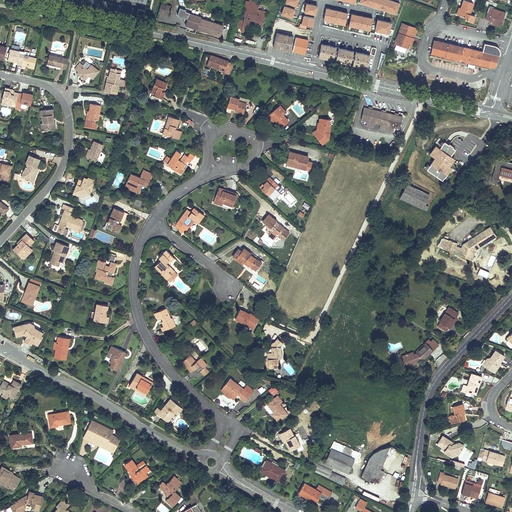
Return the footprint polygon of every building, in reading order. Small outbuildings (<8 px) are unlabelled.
[(258,10),(259,5),(256,4),(254,4),(254,0),(249,0),(249,1),(245,1),(244,8),(245,8),(243,15),(244,16),(243,19),(239,18),(237,26),(242,27),(241,29),(241,31),(246,32),(249,20),(252,21),(252,20),(253,20),(256,25),(263,26),(265,18),(258,16),(259,15),(257,14),(258,10)] [(396,15),(400,4),(388,0),(360,0),(359,4),(396,15)] [(473,3),(465,0),(463,0),(461,8),(458,15),(468,18),(467,20),(473,23),(475,16),(469,14),(473,3)] [(169,6),(160,3),(157,13),(166,16),(169,6)] [(317,6),(306,3),(304,14),(315,16),(317,6)] [(295,10),(284,6),(281,16),(292,19),(295,10)] [(502,16),(504,17),(505,13),(493,9),(489,7),(485,19),(492,21),(491,23),(497,25),(497,23),(500,24),(502,16)] [(347,13),(327,9),(324,22),(344,26),(347,13)] [(266,12),(258,10),(257,14),(259,15),(258,16),(265,18),(266,12)] [(201,17),(189,13),(190,13),(185,11),(183,17),(187,19),(185,25),(197,29),(201,18),(201,17)] [(370,33),(373,20),(352,15),(349,28),(370,33)] [(314,18),(304,16),(302,26),(312,28),(314,18)] [(223,26),(201,18),(197,29),(220,35),(223,26)] [(390,25),(376,22),(374,33),(388,36),(390,25)] [(394,44),(410,49),(414,37),(418,28),(402,22),(394,44)] [(290,52),(294,38),(276,34),(272,50),(290,54),(290,52)] [(308,41),(295,38),(292,53),(305,56),(308,41)] [(434,38),(431,51),(489,65),(495,64),(500,53),(500,50),(498,47),(496,45),(484,42),(482,49),(434,38)] [(336,48),(321,44),(318,58),(333,62),(336,48)] [(354,51),(339,47),(336,61),(351,64),(354,51)] [(17,64),(22,66),(23,57),(24,55),(24,54),(19,53),(20,51),(10,49),(7,60),(15,62),(16,60),(18,61),(18,63),(17,64)] [(370,55),(356,52),(352,64),(367,68),(370,55)] [(232,62),(209,54),(205,64),(223,70),(222,72),(228,74),(232,62)] [(61,68),(66,69),(68,58),(53,55),(52,60),(48,59),(47,64),(61,67),(61,68)] [(28,67),(34,69),(36,57),(28,56),(28,58),(23,57),(22,66),(21,68),(25,69),(26,65),(28,66),(28,67)] [(77,74),(83,78),(88,76),(92,79),(99,71),(91,64),(87,68),(80,63),(75,69),(78,72),(77,74)] [(210,69),(204,66),(202,74),(207,76),(210,69)] [(107,80),(104,91),(117,94),(119,85),(121,85),(122,79),(119,79),(120,73),(115,72),(116,69),(111,68),(109,77),(110,77),(109,81),(107,80)] [(154,95),(162,99),(165,92),(163,91),(161,90),(162,87),(165,88),(167,83),(156,79),(152,89),(156,91),(155,94),(154,95)] [(4,87),(0,104),(11,107),(15,90),(4,87)] [(18,93),(17,102),(15,108),(20,109),(21,103),(30,105),(33,94),(23,92),(22,94),(18,93)] [(235,111),(243,114),(247,103),(239,101),(239,99),(230,96),(228,105),(236,108),(235,109),(235,111)] [(88,119),(86,127),(96,128),(97,123),(95,123),(96,120),(98,121),(101,105),(90,103),(89,111),(88,119)] [(286,112),(280,105),(277,108),(283,114),(286,112)] [(402,114),(364,106),(361,118),(367,119),(366,124),(372,125),(374,120),(380,122),(380,124),(379,124),(379,126),(379,127),(393,130),(394,130),(395,128),(393,128),(394,125),(400,126),(402,114)] [(283,114),(277,108),(269,115),(274,121),(280,127),(288,121),(283,114)] [(54,118),(53,109),(40,110),(41,116),(42,116),(43,116),(45,129),(48,128),(49,129),(49,130),(56,129),(55,121),(54,122),(53,122),(52,118),(54,118)] [(179,119),(169,116),(165,128),(165,127),(163,133),(171,136),(171,137),(178,139),(180,130),(174,129),(175,126),(177,127),(179,119)] [(329,139),(330,124),(333,124),(334,120),(320,118),(319,127),(319,128),(321,128),(320,132),(315,135),(322,144),(329,139)] [(87,157),(96,161),(103,144),(94,141),(90,149),(87,157)] [(176,150),(168,163),(172,166),(171,168),(181,174),(184,169),(183,168),(185,164),(180,160),(177,159),(181,153),(176,150)] [(432,150),(428,161),(447,169),(451,159),(443,156),(442,159),(439,158),(440,153),(432,150)] [(307,161),(308,156),(290,152),(287,162),(296,164),(296,167),(310,171),(312,162),(307,161)] [(37,167),(40,159),(29,154),(26,163),(27,164),(24,171),(26,172),(24,178),(28,179),(33,177),(35,178),(37,171),(34,170),(35,167),(37,167)] [(184,154),(182,158),(187,161),(189,162),(192,159),(187,156),(184,154)] [(511,162),(497,158),(490,182),(497,184),(499,175),(511,178),(511,162)] [(8,178),(11,165),(0,162),(0,170),(0,171),(0,172),(2,173),(1,177),(8,178)] [(131,173),(124,187),(139,194),(142,185),(146,187),(152,173),(143,169),(140,177),(131,173)] [(84,177),(82,182),(78,180),(77,185),(74,190),(79,192),(79,194),(80,197),(90,192),(88,188),(89,187),(91,187),(93,183),(92,183),(93,179),(88,177),(88,179),(84,177)] [(262,184),(259,187),(268,195),(278,185),(269,177),(266,180),(267,181),(263,185),(262,184)] [(455,186),(459,181),(453,177),(450,183),(455,186)] [(429,195),(406,184),(400,198),(423,209),(427,210),(429,206),(425,205),(429,195)] [(219,187),(213,202),(222,205),(223,203),(233,206),(237,195),(228,192),(228,191),(219,187)] [(461,197),(460,203),(474,206),(475,200),(461,197)] [(8,208),(0,201),(0,211),(4,214),(8,208)] [(65,209),(59,226),(65,228),(66,226),(79,231),(79,230),(81,231),(83,227),(81,226),(83,220),(70,215),(73,208),(64,204),(62,208),(65,209)] [(128,213),(114,208),(108,222),(111,223),(109,228),(113,230),(112,230),(118,233),(122,225),(123,225),(128,213)] [(198,223),(204,215),(194,208),(191,212),(190,213),(186,211),(175,226),(179,229),(181,227),(185,230),(188,226),(193,219),(194,220),(198,223)] [(285,229),(279,224),(277,225),(275,223),(276,222),(277,221),(269,214),(263,222),(267,225),(271,228),(273,226),(275,228),(273,230),(272,232),(271,231),(268,235),(274,239),(277,235),(280,232),(281,233),(285,229)] [(496,236),(489,226),(480,233),(481,234),(477,237),(476,235),(472,238),(474,242),(471,244),(468,241),(463,245),(461,248),(456,246),(457,243),(449,240),(443,238),(440,246),(446,248),(446,249),(471,259),(475,249),(474,248),(477,246),(478,247),(496,236)] [(289,232),(285,229),(281,233),(280,232),(277,235),(283,240),(289,232)] [(34,240),(26,233),(21,239),(22,240),(18,244),(13,249),(17,253),(18,252),(22,255),(25,252),(26,253),(31,248),(29,246),(34,240)] [(64,258),(69,246),(56,241),(53,250),(55,250),(50,263),(58,266),(60,262),(62,257),(64,258)] [(24,259),(32,249),(31,248),(26,253),(25,252),(22,255),(18,252),(17,253),(24,259)] [(251,253),(244,248),(241,251),(238,249),(233,255),(236,258),(235,259),(243,264),(244,263),(247,265),(248,264),(250,265),(256,270),(262,262),(257,259),(250,254),(251,253)] [(161,260),(155,266),(167,279),(175,271),(169,265),(166,262),(173,256),(166,249),(158,257),(161,260)] [(109,255),(107,261),(110,262),(114,263),(116,257),(109,255)] [(166,262),(169,265),(170,263),(170,261),(174,257),(173,256),(166,262)] [(104,280),(104,282),(111,285),(114,277),(111,276),(110,276),(111,272),(112,273),(113,273),(115,268),(109,266),(109,267),(105,266),(106,263),(99,261),(96,268),(98,269),(100,269),(99,273),(97,272),(95,278),(101,279),(101,278),(105,279),(104,280)] [(175,271),(167,279),(170,281),(178,274),(175,271)] [(21,301),(30,305),(32,299),(34,300),(40,286),(29,282),(21,301)] [(108,305),(97,303),(94,320),(104,323),(106,316),(108,305)] [(458,312),(449,307),(440,322),(448,327),(450,329),(452,325),(451,324),(456,317),(458,312)] [(171,318),(166,308),(155,312),(157,316),(158,320),(162,318),(163,318),(164,320),(163,321),(165,326),(164,326),(161,327),(163,331),(174,327),(171,318)] [(251,314),(240,309),(235,319),(246,325),(253,329),(259,317),(251,313),(251,314)] [(35,328),(31,326),(30,322),(22,325),(19,329),(14,330),(16,337),(23,335),(24,333),(28,335),(27,337),(24,341),(31,345),(33,343),(38,345),(43,336),(41,335),(43,333),(35,328)] [(448,327),(440,322),(438,326),(446,331),(448,327)] [(264,333),(280,337),(282,329),(266,324),(264,333)] [(67,350),(69,337),(58,335),(58,336),(67,338),(65,350),(67,350)] [(66,359),(67,350),(65,350),(67,338),(58,336),(57,342),(56,348),(55,357),(66,359)] [(281,358),(280,346),(283,342),(277,338),(274,342),(273,342),(273,343),(272,343),(272,344),(271,345),(271,346),(272,346),(272,347),(272,352),(267,353),(268,358),(267,358),(266,358),(265,359),(265,360),(264,360),(264,361),(264,362),(265,368),(278,366),(278,361),(277,358),(280,358),(281,358)] [(423,359),(438,344),(433,339),(430,342),(428,340),(416,352),(417,353),(413,354),(413,352),(408,354),(408,353),(407,353),(406,353),(406,354),(404,355),(403,355),(401,358),(402,359),(405,368),(417,363),(416,361),(415,358),(420,356),(422,358),(423,359)] [(124,356),(126,352),(113,346),(108,356),(112,358),(110,362),(111,363),(109,367),(116,371),(118,366),(120,367),(125,356),(124,356)] [(504,355),(495,350),(490,357),(487,358),(488,362),(485,367),(492,371),(494,369),(498,368),(497,364),(495,363),(496,361),(499,363),(504,355)] [(190,355),(182,361),(190,371),(193,367),(194,369),(198,373),(200,371),(204,367),(207,365),(201,357),(196,361),(190,355)] [(143,376),(137,373),(129,385),(135,389),(137,387),(147,393),(153,382),(147,379),(146,381),(141,378),(143,376)] [(482,376),(471,373),(467,386),(463,385),(461,391),(465,392),(466,391),(474,394),(477,385),(479,385),(482,376)] [(238,384),(230,378),(222,388),(225,390),(224,392),(224,393),(229,397),(230,397),(232,395),(235,398),(238,394),(239,392),(243,395),(241,397),(240,398),(245,402),(253,390),(246,385),(243,389),(238,384)] [(4,380),(0,387),(0,390),(3,393),(8,396),(14,398),(21,384),(14,380),(11,384),(11,386),(9,385),(10,383),(4,380)] [(238,384),(243,389),(246,385),(241,381),(238,384)] [(277,391),(273,386),(268,390),(273,395),(277,391)] [(147,393),(137,387),(135,389),(146,395),(147,393)] [(278,421),(287,414),(279,404),(283,402),(277,395),(267,404),(273,411),(274,412),(272,414),(278,421)] [(181,407),(170,399),(161,410),(158,408),(154,412),(166,421),(169,418),(170,418),(176,411),(179,413),(183,407),(182,406),(181,407)] [(452,415),(455,423),(465,420),(463,414),(463,412),(465,412),(462,403),(452,407),(454,415),(452,415)] [(273,411),(267,404),(265,406),(265,407),(270,413),(271,412),(272,414),(274,412),(273,411)] [(64,421),(70,420),(69,411),(53,413),(54,415),(48,416),(50,427),(57,426),(57,425),(65,424),(64,421)] [(102,442),(101,444),(114,450),(120,438),(111,434),(107,432),(109,428),(98,423),(97,426),(91,422),(87,430),(93,433),(91,439),(97,442),(98,441),(102,442)] [(293,436),(289,428),(280,433),(284,441),(285,440),(287,440),(292,450),(300,446),(294,435),(293,436)] [(93,433),(87,430),(83,438),(113,452),(114,450),(101,444),(102,442),(98,441),(97,442),(91,439),(93,433)] [(23,444),(33,443),(31,433),(22,434),(20,434),(10,435),(11,447),(21,446),(21,443),(23,443),(23,444)] [(452,445),(450,443),(452,441),(443,436),(437,444),(446,450),(444,452),(452,457),(455,451),(461,450),(461,449),(462,450),(462,449),(462,448),(462,444),(459,442),(455,443),(453,444),(452,445)] [(510,451),(511,444),(511,442),(503,439),(500,448),(510,451)] [(357,452),(334,442),(331,449),(330,449),(329,453),(327,452),(325,457),(327,457),(325,462),(314,458),(312,470),(328,477),(343,485),(346,478),(331,472),(333,466),(348,473),(354,459),(357,452)] [(380,470),(390,446),(380,449),(374,453),(370,458),(361,477),(367,480),(368,478),(370,473),(378,476),(380,470)] [(500,454),(484,449),(484,450),(482,459),(481,460),(502,466),(505,456),(500,455),(500,454)] [(129,477),(133,482),(135,480),(146,472),(150,469),(143,460),(138,465),(139,466),(137,467),(136,465),(131,459),(124,464),(130,472),(129,473),(131,476),(129,477)] [(271,463),(267,460),(262,469),(270,474),(271,473),(272,474),(271,477),(279,482),(285,470),(277,466),(271,463)] [(396,471),(402,473),(404,466),(398,465),(396,471)] [(13,472),(2,466),(0,469),(0,478),(10,485),(9,487),(14,489),(20,479),(15,476),(14,477),(11,475),(13,472)] [(270,474),(262,469),(261,471),(271,477),(272,474),(271,473),(270,474)] [(385,472),(380,470),(378,476),(370,473),(368,478),(378,482),(380,477),(382,478),(385,472)] [(441,482),(440,484),(455,488),(458,478),(443,474),(444,472),(440,471),(437,481),(441,482)] [(135,480),(137,483),(148,475),(146,472),(135,480)] [(166,493),(169,496),(168,497),(166,500),(172,506),(180,496),(174,491),(182,482),(174,476),(167,484),(163,480),(158,485),(166,493)] [(9,487),(10,485),(0,478),(0,482),(8,488),(9,487)] [(122,488),(131,482),(128,478),(119,484),(122,488)] [(304,483),(298,494),(307,499),(309,497),(316,502),(321,492),(304,483)] [(481,488),(464,483),(461,494),(469,496),(469,494),(478,497),(481,488)] [(43,496),(34,494),(34,492),(29,491),(27,498),(24,497),(15,502),(16,503),(10,506),(13,511),(15,510),(15,511),(19,511),(21,511),(20,510),(25,507),(27,502),(30,503),(32,506),(34,507),(34,508),(39,510),(41,504),(43,496)] [(505,497),(488,492),(485,502),(502,508),(505,497)] [(70,511),(67,509),(67,510),(66,511),(64,510),(65,509),(69,504),(63,499),(56,506),(58,507),(53,511),(70,511)] [(371,511),(364,508),(367,503),(360,499),(355,507),(362,511),(360,511),(371,511)]
